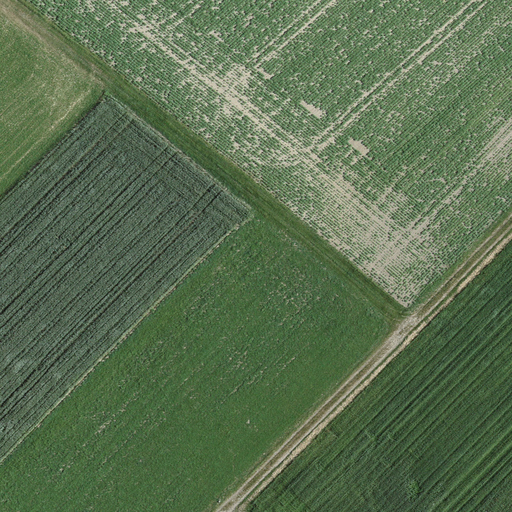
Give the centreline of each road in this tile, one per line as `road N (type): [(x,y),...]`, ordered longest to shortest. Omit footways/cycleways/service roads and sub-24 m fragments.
road 1 (track): [(4,0),(416,338)]
road 2 (track): [(246,511),(511,240)]
